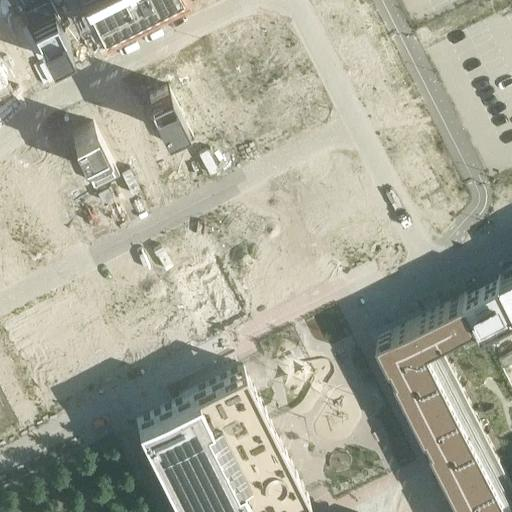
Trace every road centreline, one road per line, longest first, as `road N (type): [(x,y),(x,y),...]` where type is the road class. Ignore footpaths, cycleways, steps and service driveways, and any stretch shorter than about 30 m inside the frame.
road 1 (residential): [(0,463),(323,295),(362,298)]
road 2 (residential): [(291,0),(436,284)]
road 3 (residential): [(251,0),(42,106),(0,144)]
road 4 (residential): [(364,490),(416,461),(355,337),(362,298)]
